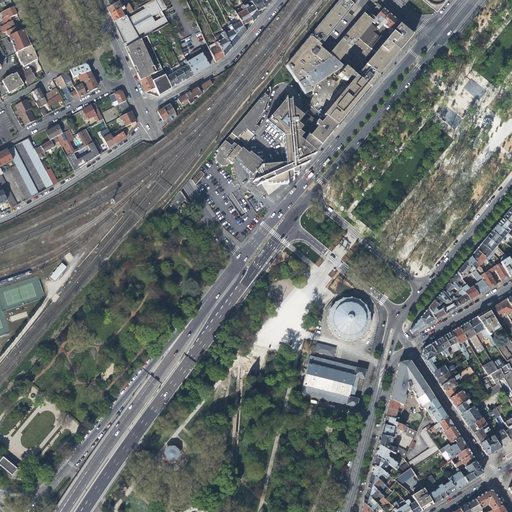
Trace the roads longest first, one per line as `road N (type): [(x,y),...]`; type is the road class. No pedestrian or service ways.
road 1 (secondary): [(203,308),(69,501)]
road 2 (secondary): [(203,308),(51,487)]
road 3 (secondary): [(226,309),(289,238),(303,234),(396,312)]
road 4 (secondary): [(81,511),(213,327)]
road 5 (secondary): [(428,35),(298,192)]
road 6 (secondary): [(307,197),(438,43)]
road 7 (residential): [(143,112),(233,57),(281,0)]
road 8 (residential): [(0,220),(150,126)]
road 9 (residential): [(241,261),(150,126)]
road 10 (residential): [(409,348),(492,477)]
road 11 (secondary): [(422,287),(307,197)]
road 12 (secondary): [(226,309),(307,197)]
road 13 (secondary): [(422,287),(511,185)]
road 14 (secondary): [(344,511),(376,390)]
road 15 (residential): [(409,348),(511,285)]
